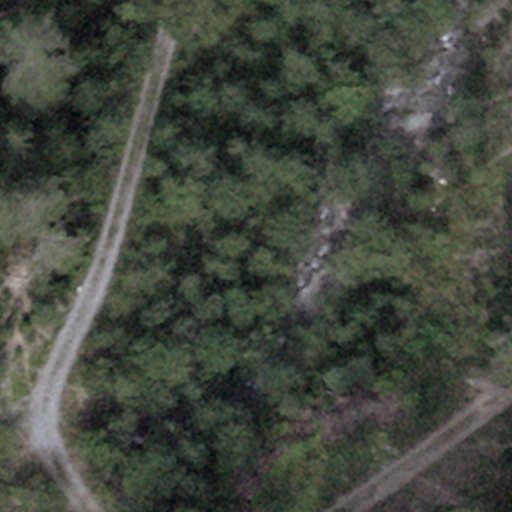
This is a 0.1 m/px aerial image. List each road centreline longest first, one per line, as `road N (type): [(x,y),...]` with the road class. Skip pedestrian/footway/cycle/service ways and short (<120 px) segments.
road 1 (track): [(189,0),(124,249),(52,395),(81,511)]
road 2 (track): [(345,511),(511,381)]
